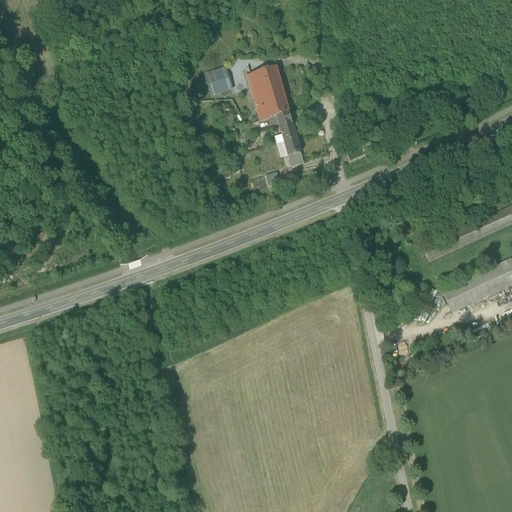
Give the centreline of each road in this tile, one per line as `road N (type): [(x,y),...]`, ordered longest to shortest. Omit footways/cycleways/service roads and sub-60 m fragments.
road 1 (tertiary): [(344,200),(0,323)]
road 2 (unclassified): [(344,200),(409,511)]
road 3 (tertiary): [(511,122),(344,200)]
